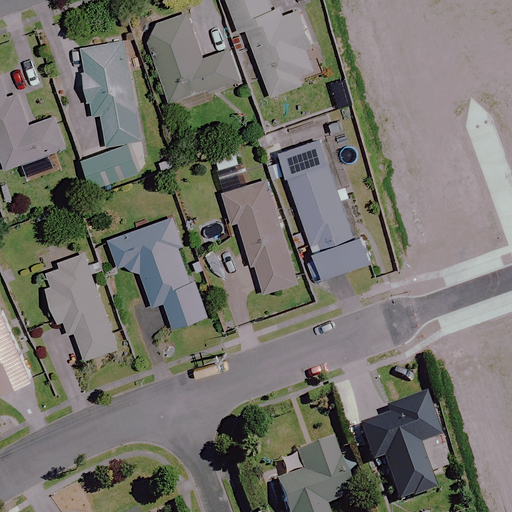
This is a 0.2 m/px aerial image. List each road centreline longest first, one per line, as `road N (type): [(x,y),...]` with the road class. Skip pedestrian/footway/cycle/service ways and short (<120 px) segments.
road 1 (residential): [(176,404),(390,321)]
road 2 (residential): [(0,489),(102,431),(176,404)]
road 3 (residential): [(511,275),(390,321)]
